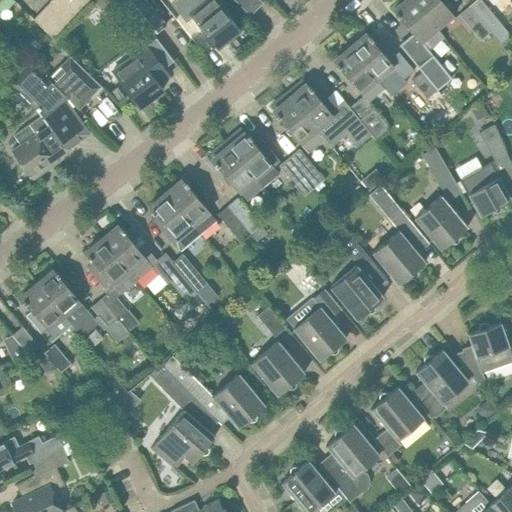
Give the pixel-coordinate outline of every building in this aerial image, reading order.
[(64,0),(50,0),(49,1),(70,21),(77,13),(77,14),(78,13),(64,0)] [(81,0),(64,0),(78,13),(86,4),(81,0)] [(90,0),(89,1),(99,9),(107,0),(90,0)] [(142,0),(124,0),(152,34),(163,24),(142,0)] [(172,0),(185,16),(190,12),(205,31),(217,47),(239,29),(227,14),(215,0),(172,0)] [(260,0),(234,0),(250,15),(263,2),(260,0)] [(413,0),(403,0),(393,9),(396,12),(394,13),(397,16),(398,15),(406,24),(414,33),(400,45),(409,56),(422,72),(438,90),(452,78),(429,50),(444,37),(445,37),(437,27),(413,0)] [(453,14),(441,0),(413,0),(437,27),(453,14)] [(474,0),(468,5),(487,29),(500,43),(507,37),(508,31),(481,0),(474,0)] [(49,1),(41,10),(62,30),(70,21),(49,1)] [(487,29),(468,5),(458,13),(478,37),(487,29)] [(41,10),(33,18),(53,38),(62,30),(41,10)] [(366,33),(350,46),(385,89),(391,96),(407,82),(404,79),(414,71),(398,51),(394,55),(392,52),(379,36),(378,37),(373,41),(371,39),(373,38),(370,35),(369,36),(366,33)] [(30,60),(5,36),(0,41),(0,51),(15,66),(13,67),(18,72),(30,60)] [(146,45),(125,60),(124,59),(111,69),(140,106),(163,89),(158,83),(168,74),(163,68),(173,60),(155,37),(146,45)] [(349,107),(371,133),(376,140),(391,127),(370,102),(385,89),(350,46),(334,60),(336,63),(335,64),(338,67),(339,66),(363,95),(349,107)] [(102,87),(69,56),(48,78),(79,111),(102,87)] [(31,59),(30,60),(8,82),(42,115),(14,135),(20,144),(11,150),(32,179),(50,166),(49,166),(47,163),(89,133),(66,101),(68,99),(47,77),(48,75),(31,59)] [(427,99),(438,90),(422,72),(412,80),(427,99)] [(343,100),(329,111),(311,89),(312,88),(310,85),(308,86),(302,78),(286,92),(325,138),(331,146),(345,134),(356,146),(371,133),(349,107),(343,100)] [(286,92),(270,106),(276,113),(274,114),(277,117),(279,116),(308,152),(325,138),(286,92)] [(479,132),(494,160),(507,155),(493,124),(479,132)] [(248,133),(247,134),(241,127),(225,140),(263,187),(279,173),(273,166),(279,161),(260,137),(253,142),(250,138),(251,137),(248,133)] [(225,140),(208,154),(214,162),(213,163),(215,166),(217,165),(227,177),(238,190),(247,200),(263,187),(225,140)] [(450,173),(435,146),(421,154),(437,181),(450,173)] [(305,177),(314,187),(324,179),(299,148),(288,157),(305,177)] [(288,157),(278,165),(295,185),(305,177),(288,157)] [(500,204),(511,198),(490,162),(459,180),(480,216),(491,209),(494,211),(497,212),(499,210),(501,207),(500,204)] [(8,178),(1,184),(10,193),(17,187),(8,178)] [(200,235),(217,221),(197,198),(187,185),(188,184),(185,181),(184,182),(181,179),(165,192),(197,231),(200,235)] [(381,185),(369,195),(387,217),(398,230),(371,252),(385,268),(398,284),(408,276),(411,277),(414,277),(416,275),(417,272),(416,269),(425,261),(417,252),(412,246),(408,241),(419,232),(399,207),(381,185)] [(165,192),(149,205),(152,209),(150,210),(153,213),(154,212),(157,215),(152,219),(160,228),(180,252),(191,243),(188,239),(197,231),(165,192)] [(413,217),(427,233),(440,249),(450,241),(452,242),(456,242),(458,240),(459,237),(458,234),(467,226),(441,194),(413,217)] [(227,205),(251,234),(261,225),(237,196),(227,205)] [(251,234),(227,205),(217,213),(241,242),(251,234)] [(328,230),(339,243),(350,233),(340,221),(328,230)] [(118,224),(102,238),(136,280),(152,268),(162,279),(166,276),(186,300),(197,292),(164,252),(156,259),(144,245),(131,229),(130,230),(131,231),(126,234),(123,231),(125,230),(122,226),(120,228),(118,224)] [(102,238),(85,251),(87,255),(86,256),(89,259),(90,258),(92,261),(95,264),(88,269),(101,284),(108,292),(100,299),(116,319),(127,309),(116,296),(120,293),(120,294),(136,280),(102,238)] [(197,292),(208,303),(217,295),(182,253),(173,261),(165,251),(164,252),(197,292)] [(366,252),(354,262),(356,264),(357,264),(369,279),(381,270),(366,252)] [(369,279),(357,264),(356,264),(349,270),(337,280),(329,287),(356,319),(366,310),(368,312),(371,312),(374,310),(375,307),(374,304),(383,296),(369,279)] [(52,269),(36,282),(72,325),(82,337),(99,323),(88,311),(79,300),(66,284),(58,275),(59,274),(56,271),(55,272),(52,269)] [(51,343),(72,325),(36,282),(20,296),(23,299),(21,300),(24,304),(25,302),(32,310),(26,314),(51,343)] [(341,308),(339,306),(324,288),(313,297),(319,306),(292,328),(319,360),(329,352),(331,353),(335,353),(337,351),(338,348),(337,345),(346,337),(330,317),(341,308)] [(100,299),(91,306),(107,326),(116,319),(100,299)] [(256,314),(274,336),(285,327),(267,305),(256,314)] [(485,381),(482,372),(511,361),(511,353),(500,321),(489,325),(488,324),(486,322),(483,322),(481,323),(479,325),(479,329),(467,333),(472,347),(453,353),(478,384),(485,381)] [(11,334),(24,350),(28,354),(40,347),(35,341),(22,326),(11,334)] [(295,380),(304,372),(278,340),(250,363),(277,395),(286,387),(289,388),(292,388),(295,386),(296,383),(295,380)] [(60,372),(70,363),(54,343),(44,352),(60,372)] [(425,363),(415,371),(423,381),(430,389),(431,391),(417,402),(425,411),(431,418),(434,416),(435,417),(447,407),(443,402),(459,389),(469,380),(456,365),(442,348),(433,356),(429,354),(426,355),(424,357),(423,359),(425,363)] [(162,365),(194,397),(214,418),(217,420),(226,413),(238,427),(247,419),(250,420),(253,421),(256,419),(257,415),(255,412),(265,404),(239,373),(212,395),(172,356),(162,365)] [(214,418),(194,397),(162,365),(157,369),(150,376),(153,379),(183,409),(150,448),(172,467),(183,455),(192,462),(200,453),(203,454),(206,453),(208,451),(208,448),(207,445),(215,435),(206,428),(214,418)] [(115,377),(85,402),(88,405),(97,417),(100,415),(115,402),(127,392),(118,381),(115,377)] [(380,400),(370,408),(386,428),(373,439),(387,456),(401,444),(397,440),(424,417),(398,385),(388,393),(385,392),(382,392),(379,394),(378,396),(380,400)] [(328,475),(346,497),(349,501),(363,490),(364,491),(367,488),(369,484),(369,480),(368,475),(366,471),(365,472),(362,469),(379,454),(353,422),(343,430),(340,429),(337,429),(335,431),(334,434),(335,437),(325,445),(342,465),(328,475)] [(0,442),(0,469),(6,467),(14,463),(14,462),(26,457),(30,467),(49,454),(61,446),(74,436),(69,427),(60,432),(61,434),(53,437),(41,444),(36,435),(28,439),(28,440),(18,445),(14,436),(3,441),(0,442)] [(476,429),(461,442),(471,448),(485,435),(488,432),(476,429)] [(61,446),(49,454),(30,467),(34,475),(16,484),(22,497),(11,503),(15,511),(61,511),(62,511),(52,490),(64,484),(55,465),(68,459),(61,446)] [(305,511),(309,511),(335,491),(308,459),(299,467),(295,465),(292,466),(290,468),(289,471),(291,474),(281,482),(305,511)] [(511,511),(511,484),(490,504),(497,511),(511,511)] [(497,511),(490,504),(478,490),(455,511),(497,511)] [(411,511),(400,498),(392,504),(397,511),(411,511)] [(226,511),(224,508),(222,509),(218,500),(199,510),(194,499),(170,510),(170,511),(226,511)]
